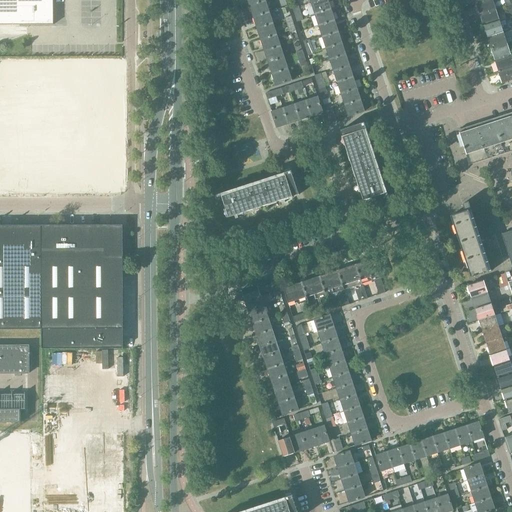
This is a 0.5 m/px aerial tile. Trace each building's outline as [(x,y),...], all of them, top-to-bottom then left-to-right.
[(0,0),(0,24),(6,25),(7,25),(19,25),(20,25),(32,25),(33,25),(45,25),(53,25),(54,25),(54,24),(53,24),(53,12),(54,12),(53,12),(46,12),(46,4),(46,3),(45,0),(0,0)] [(319,0),(311,3),(315,14),(331,9),(327,0),(319,0)] [(486,0),(476,3),(479,15),(497,9),(493,0),(486,0)] [(250,6),(254,17),(269,12),(266,1),(250,6)] [(315,14),(319,26),(334,20),(331,9),(315,14)] [(479,15),(483,26),(501,21),(497,9),(479,15)] [(254,17),(257,29),(273,24),(269,12),(254,17)] [(319,26),(323,37),(338,32),(334,20),(319,26)] [(483,26),(487,38),(504,32),(501,21),(483,26)] [(257,29),(261,40),(277,35),(273,24),(257,29)] [(323,37),(326,48),(342,43),(338,32),(323,37)] [(487,38),(491,49),(508,44),(504,32),(487,38)] [(261,40),(265,51),(280,46),(277,35),(261,40)] [(326,48),(330,60),(346,55),(342,43),(326,48)] [(491,49),(494,61),(511,55),(508,44),(491,49)] [(265,51),(269,63),(284,58),(280,46),(265,51)] [(330,60),(334,71),(349,66),(346,55),(330,60)] [(494,61),(498,72),(511,67),(511,55),(494,61)] [(269,63),(272,74),(288,69),(284,58),(269,63)] [(334,71),(337,83),(353,77),(349,66),(334,71)] [(511,67),(498,72),(502,84),(511,80),(511,67)] [(288,69),(272,74),(276,86),(292,80),(288,69)] [(123,74),(0,74),(0,189),(122,190),(123,74)] [(337,83),(341,94),(357,89),(353,77),(337,83)] [(324,83),(318,85),(321,95),(327,93),(324,83)] [(266,93),(268,100),(283,95),(281,88),(266,93)] [(341,94),(345,105),(361,100),(357,89),(341,94)] [(318,97),(306,101),(311,116),(323,113),(318,97)] [(361,100),(345,105),(349,117),(364,112),(361,100)] [(306,101),(295,105),(300,120),(311,116),(306,101)] [(295,105),(283,108),(288,124),(300,120),(295,105)] [(288,124),(283,108),(272,112),(277,128),(288,124)] [(334,114),(328,116),(330,123),(336,121),(334,114)] [(511,115),(511,114),(494,119),(504,152),(511,149),(511,115)] [(494,119),(476,125),(487,158),(504,152),(494,119)] [(359,196),(362,195),(364,201),(376,197),(376,196),(385,194),(364,130),(367,130),(364,123),(340,131),(343,137),(342,137),(343,138),(346,146),(343,147),(343,149),(347,148),(351,161),(348,162),(349,165),(352,164),(356,177),(353,178),(354,181),(357,180),(361,193),(358,194),(359,196)] [(487,158),(476,125),(458,131),(469,164),(487,158)] [(285,202),(284,199),(292,197),(293,197),(299,195),(291,171),(284,173),(285,176),(222,196),(225,205),(229,218),(234,216),(235,219),(238,218),(237,215),(250,211),(251,214),(254,213),(253,210),(266,205),(267,208),(269,208),(268,204),(281,200),(282,203),(285,202)] [(491,271),(469,202),(463,204),(465,211),(451,216),(471,278),(491,271)] [(0,329),(42,329),(41,225),(0,225),(0,329)] [(41,225),(42,329),(42,349),(123,348),(123,245),(121,245),(120,227),(114,227),(114,225),(41,225)] [(511,230),(502,234),(511,265),(511,230)] [(374,258),(356,264),(367,299),(385,293),(381,278),(374,258)] [(356,264),(338,270),(344,289),(354,286),(359,301),(367,299),(356,264)] [(320,276),(324,291),(332,288),(334,293),(338,291),(343,307),(349,305),(344,289),(338,270),(320,276)] [(326,295),(324,291),(320,276),(301,282),(306,297),(314,294),(315,299),(326,295)] [(269,280),(274,294),(280,292),(276,278),(269,280)] [(467,286),(471,298),(488,292),(485,280),(467,286)] [(308,301),(306,297),(301,282),(283,288),(288,303),(296,300),(298,304),(308,301)] [(242,289),(245,301),(261,296),(257,284),(242,289)] [(471,298),(475,309),(492,303),(488,292),(471,298)] [(245,301),(249,312),(265,307),(261,296),(245,301)] [(475,309),(478,320),(496,315),(492,303),(475,309)] [(320,308),(321,314),(331,311),(329,304),(320,308)] [(249,312),(253,324),(268,318),(265,307),(249,312)] [(311,311),(293,317),(295,322),(313,316),(311,311)] [(282,317),(284,323),(290,321),(288,315),(282,317)] [(314,320),(318,332),(334,326),(330,315),(314,320)] [(478,320),(482,332),(500,326),(496,315),(478,320)] [(253,324),(256,335),(272,330),(268,318),(253,324)] [(318,332),(322,343),(337,338),(334,326),(318,332)] [(482,332),(486,343),(503,338),(500,326),(482,332)] [(256,335),(260,346),(276,341),(272,330),(256,335)] [(322,343),(326,354),(341,349),(337,338),(322,343)] [(486,343),(490,355),(507,349),(503,338),(486,343)] [(260,346),(264,358),(280,353),(276,341),(260,346)] [(0,373),(29,373),(29,346),(20,346),(0,345),(0,373)] [(293,351),(295,357),(301,355),(299,349),(293,351)] [(326,354),(329,366),(345,361),(341,349),(326,354)] [(490,355),(493,366),(511,361),(507,349),(490,355)] [(264,358),(268,369),(283,364),(280,353),(264,358)] [(329,366),(333,377),(349,372),(345,361),(329,366)] [(493,366),(497,378),(511,372),(511,364),(511,361),(493,366)] [(268,369),(271,381),(287,375),(283,364),(268,369)] [(333,377),(337,389),(352,383),(349,372),(333,377)] [(511,372),(497,378),(501,389),(511,385),(511,372)] [(312,375),(314,381),(320,379),(318,373),(312,375)] [(271,381),(275,392),(291,387),(287,375),(271,381)] [(304,385),(306,391),(312,389),(310,383),(304,385)] [(337,389),(341,400),(356,395),(352,383),(337,389)] [(511,385),(501,389),(505,401),(511,398),(511,385)] [(275,392),(279,403),(295,398),(291,387),(275,392)] [(0,422),(21,422),(21,410),(25,410),(26,410),(25,392),(25,393),(13,393),(13,392),(12,392),(12,394),(0,394),(0,393),(0,422)] [(123,394),(46,394),(45,511),(117,511),(117,504),(124,504),(123,394)] [(341,400),(344,411),(360,406),(356,395),(341,400)] [(295,398),(279,403),(283,415),(298,410),(295,398)] [(344,411),(348,423),(364,418),(360,406),(344,411)] [(323,409),(325,415),(331,413),(329,407),(323,409)] [(498,420),(500,425),(511,421),(510,416),(498,420)] [(348,423),(352,434),(367,429),(364,418),(348,423)] [(479,422),(467,426),(472,441),(484,437),(479,422)] [(324,426),(313,430),(318,445),(329,441),(324,426)] [(467,426),(456,429),(461,445),(472,441),(467,426)] [(367,429),(352,434),(355,446),(371,441),(367,429)] [(456,429),(444,433),(449,449),(461,445),(456,429)] [(313,430),(301,433),(306,449),(318,445),(313,430)] [(301,433),(290,437),(295,453),(306,449),(301,433)] [(444,433),(433,437),(438,452),(449,449),(444,433)] [(0,435),(0,511),(27,511),(25,435),(0,435)] [(295,453),(290,437),(278,441),(283,457),(295,453)] [(433,437),(422,441),(427,456),(438,452),(433,437)] [(422,441),(410,444),(415,460),(427,456),(422,441)] [(410,444),(399,448),(404,464),(415,460),(410,444)] [(364,451),(366,450),(369,458),(372,457),(369,445),(362,447),(364,451)] [(399,448),(387,452),(392,467),(404,464),(399,448)] [(488,450),(479,453),(481,459),(490,456),(488,450)] [(334,456),(338,468),(354,463),(350,451),(334,456)] [(387,452),(376,456),(381,471),(384,478),(388,477),(387,475),(394,472),(392,467),(387,452)] [(338,468),(342,479),(357,474),(354,463),(338,468)] [(464,469),(468,480),(483,475),(480,463),(464,469)] [(342,479),(345,491),(361,486),(357,474),(342,479)] [(468,480),(471,492),(487,486),(483,475),(468,480)] [(368,489),(370,494),(382,490),(380,485),(368,489)] [(361,486),(345,491),(349,502),(365,497),(361,486)] [(471,492),(475,503),(491,498),(487,486),(471,492)] [(286,497),(287,500),(291,511),(297,511),(292,495),(286,497)] [(448,495),(436,498),(440,511),(447,511),(453,510),(448,495)] [(440,511),(436,498),(425,502),(428,511),(440,511)] [(491,498),(475,503),(478,511),(486,511),(495,509),(491,498)] [(287,500),(271,505),(272,511),(291,511),(287,500)] [(428,511),(425,502),(414,506),(415,511),(428,511)]
